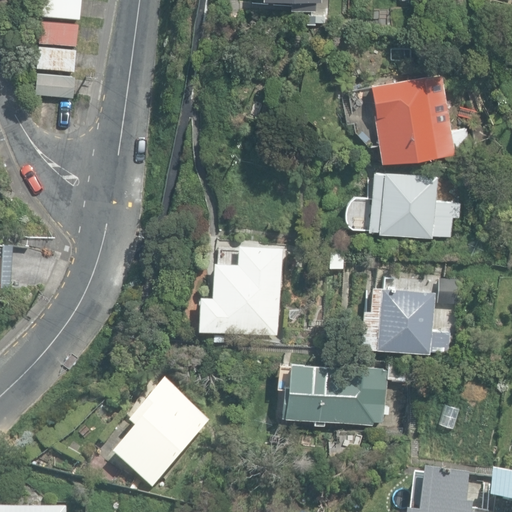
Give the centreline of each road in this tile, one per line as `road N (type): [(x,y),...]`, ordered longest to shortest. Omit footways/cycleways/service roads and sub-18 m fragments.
road 1 (residential): [(140,0),(108,214)]
road 2 (residential): [(108,214),(97,265),(70,318),(0,395)]
road 3 (residential): [(108,214),(51,166),(0,75)]
